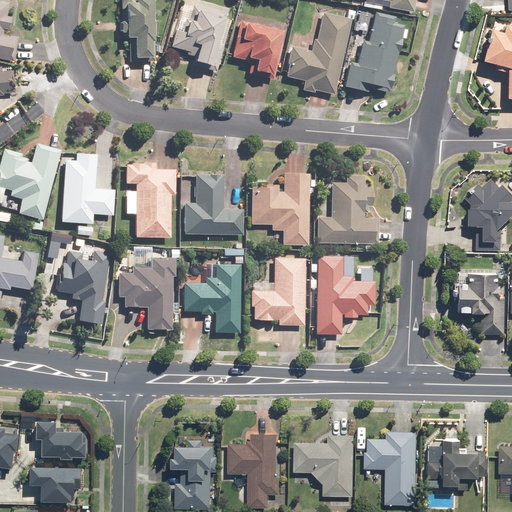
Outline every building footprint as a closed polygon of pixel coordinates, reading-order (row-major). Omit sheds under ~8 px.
[(0,0),(0,58),(12,61),(16,37),(0,34),(2,28),(5,29),(8,17),(4,16),(7,2),(0,0)] [(151,0),(118,0),(120,32),(123,32),(123,37),(127,37),(127,61),(153,60),(151,0)] [(382,0),(387,1),(386,7),(411,12),(413,0),(382,0)] [(223,14),(191,5),(183,33),(174,30),(169,46),(186,51),(185,53),(192,55),(189,65),(214,71),(221,47),(215,45),(223,14)] [(333,94),(349,19),(321,13),(315,39),(313,39),(310,51),(289,47),(282,76),(304,81),(302,89),(312,91),(312,89),(333,94)] [(387,92),(402,25),(392,23),(393,17),(373,13),(367,42),(360,40),(355,63),(347,62),(342,86),(363,91),(364,87),(387,92)] [(282,31),(239,21),(231,57),(249,61),(247,73),(271,79),(282,31)] [(483,60),(508,67),(507,99),(511,98),(511,26),(506,24),(503,33),(492,30),(483,60)] [(0,94),(1,94),(1,93),(12,92),(11,70),(0,71),(0,94)] [(14,214),(39,221),(59,150),(34,143),(31,156),(0,147),(0,197),(2,189),(8,191),(7,196),(18,199),(14,214)] [(62,159),(58,222),(90,224),(90,214),(111,216),(113,190),(92,188),(95,154),(73,152),(72,160),(62,159)] [(153,163),(123,163),(123,183),(132,183),(132,191),(124,190),(124,213),(132,213),(132,237),(168,238),(169,195),(173,195),(173,169),(153,169),(153,163)] [(307,245),(308,173),(281,173),(281,184),(248,184),(248,224),(269,224),(269,230),(280,230),(280,245),(307,245)] [(181,201),(181,234),(241,235),(241,209),(222,209),(222,175),(192,175),(192,202),(181,201)] [(314,216),(314,243),(376,244),(377,218),(369,218),(370,186),(362,186),(362,175),(343,175),(343,182),(329,182),(328,216),(314,216)] [(469,208),(466,208),(466,226),(474,226),(474,250),(500,250),(500,226),(511,214),(511,204),(510,202),(511,199),(511,194),(501,184),(499,187),(490,178),(480,188),(476,184),(462,197),(470,205),(469,208)] [(0,234),(0,288),(7,290),(7,286),(30,290),(36,253),(21,250),(19,261),(0,257),(0,246),(2,235),(0,234)] [(74,320),(99,325),(103,300),(100,300),(108,253),(93,251),(93,248),(80,246),(79,252),(65,249),(63,262),(58,261),(53,291),(69,294),(68,298),(78,300),(74,320)] [(351,257),(314,256),(312,334),(339,334),(340,316),(365,317),(366,305),(373,305),(373,281),(350,280),(351,257)] [(172,330),(174,257),(148,257),(147,266),(130,266),(130,272),(116,272),(115,297),(121,297),(121,307),(144,308),(144,329),(172,330)] [(276,325),(303,325),(304,258),(271,257),(270,282),(247,282),(247,306),(251,306),(251,320),(276,320),(276,325)] [(238,333),(239,264),(214,263),(214,276),(202,276),(202,283),(181,282),(180,311),(198,312),(198,314),(212,315),(212,332),(238,333)] [(480,335),(503,335),(504,297),(498,297),(499,273),(457,273),(457,283),(453,283),(452,312),(480,313),(480,335)] [(55,421),(34,421),(34,438),(40,438),(39,456),(58,456),(58,459),(70,459),(70,457),(84,457),(85,442),(81,442),(81,431),(54,430),(55,421)] [(0,427),(0,467),(10,468),(12,452),(15,452),(17,434),(2,432),(3,427),(0,427)] [(414,505),(415,432),(384,431),(384,438),(365,438),(364,454),(362,454),(362,469),(383,469),(383,505),(414,505)] [(275,477),(275,434),(248,433),(248,444),(226,444),(226,474),(246,474),(246,508),(266,508),(266,495),(278,495),(278,477),(275,477)] [(351,497),(353,435),(326,435),(326,443),(292,442),(292,473),(310,473),(321,484),(321,496),(351,497)] [(172,509),(209,509),(210,446),(201,446),(201,440),(186,440),(186,446),(172,446),(172,458),(168,458),(168,469),(179,469),(179,483),(173,483),(172,509)] [(426,461),(426,478),(441,479),(441,486),(458,486),(458,478),(483,479),(484,450),(458,450),(459,440),(441,440),(441,462),(426,461)] [(511,445),(497,445),(497,474),(511,474),(511,445)] [(79,466),(27,465),(27,484),(40,484),(39,501),(72,502),(72,488),(78,488),(79,466)]
